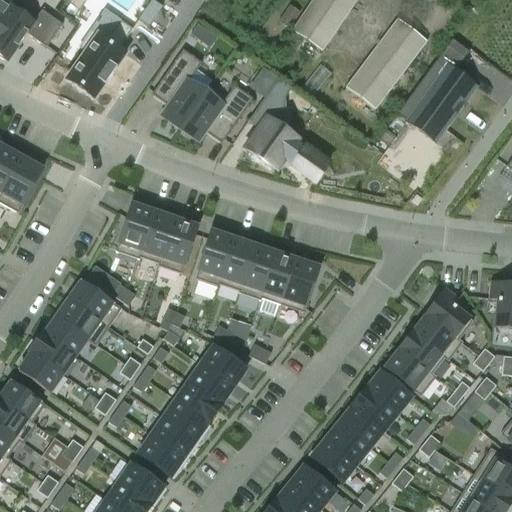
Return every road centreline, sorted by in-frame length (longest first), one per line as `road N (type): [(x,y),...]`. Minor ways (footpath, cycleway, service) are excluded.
road 1 (residential): [(421,236),(208,511)]
road 2 (residential): [(111,146),(268,202),(421,236)]
road 3 (residential): [(111,146),(0,330)]
road 4 (residential): [(511,110),(421,236)]
road 5 (residential): [(0,94),(111,146)]
